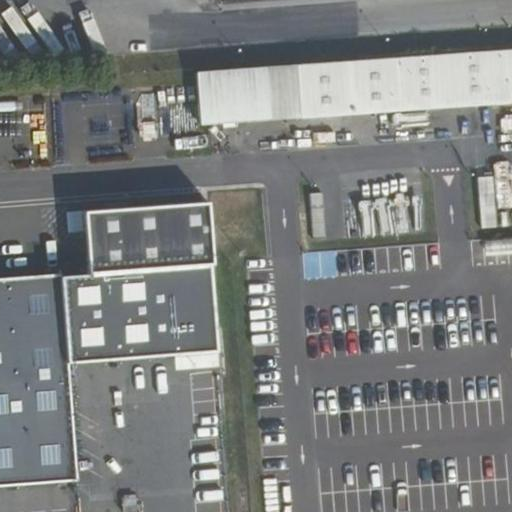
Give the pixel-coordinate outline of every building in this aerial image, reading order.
[(197,126),(511,104),(511,50),(194,73),(197,126)] [(200,193),(202,223),(202,224),(226,223),(225,209),(240,209),(239,192),(200,193)] [(189,224),(202,223),(200,193),(187,193),(189,224)] [(310,240),(324,239),(321,195),(306,195),(310,240)] [(131,263),(190,258),(183,199),(125,204),(127,216),(112,216),(113,234),(127,233),(131,263)] [(0,482),(76,477),(63,335),(212,323),(209,264),(0,279),(0,482)]
